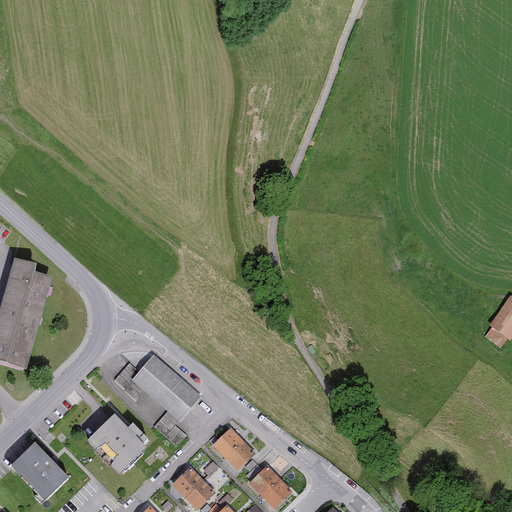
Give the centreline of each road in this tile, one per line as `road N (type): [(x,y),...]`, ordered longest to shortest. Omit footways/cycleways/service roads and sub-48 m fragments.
road 1 (residential): [(331,481),(149,334),(103,318)]
road 2 (unclassified): [(0,445),(94,350),(103,318)]
road 3 (unclassified): [(103,318),(84,279),(0,203)]
